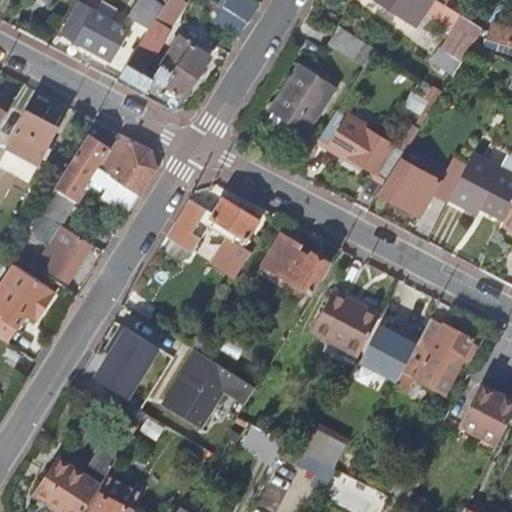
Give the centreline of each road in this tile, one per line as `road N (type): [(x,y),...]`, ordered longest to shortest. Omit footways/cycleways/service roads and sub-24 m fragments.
road 1 (residential): [(199,149),(0,462)]
road 2 (residential): [(199,149),(511,314)]
road 3 (residential): [(0,45),(199,149)]
road 4 (residential): [(292,0),(199,149)]
